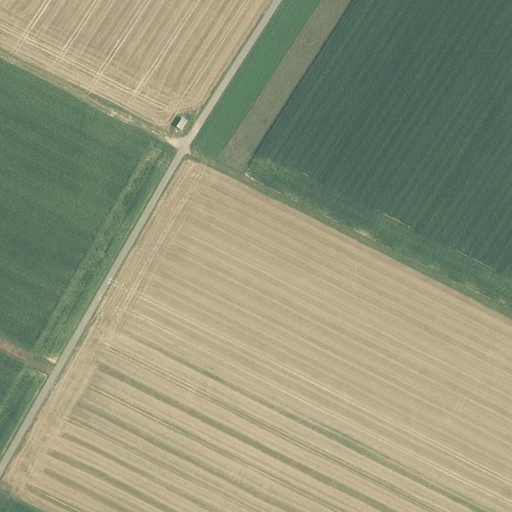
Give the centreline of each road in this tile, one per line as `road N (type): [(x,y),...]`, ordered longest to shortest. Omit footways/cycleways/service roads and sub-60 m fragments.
road 1 (track): [(183,147),(0,471)]
road 2 (track): [(511,314),(183,147)]
road 3 (track): [(183,147),(0,56)]
road 4 (track): [(277,0),(183,147)]
